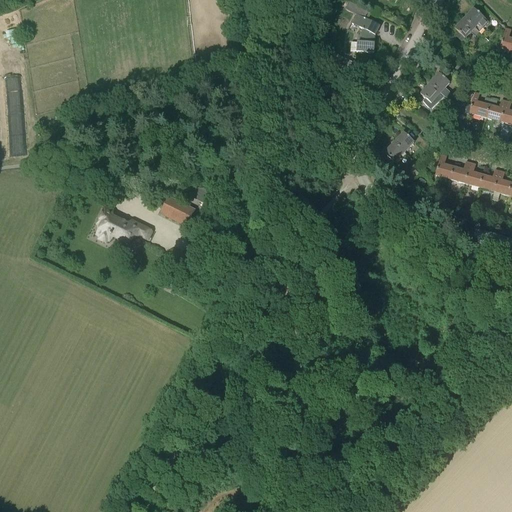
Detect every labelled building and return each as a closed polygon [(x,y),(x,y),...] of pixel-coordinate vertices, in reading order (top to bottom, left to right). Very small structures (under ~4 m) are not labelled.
[(474,10),(464,20),(479,34),(488,23),(474,10)] [(352,44),(352,54),(376,56),(376,46),(374,46),(375,36),(380,27),(356,15),(352,24),(362,30),(361,45),(352,44)] [(479,34),(464,20),(455,30),(459,34),(456,38),(462,43),(471,34),(475,38),(479,34)] [(500,51),(511,53),(511,40),(509,40),(511,32),(505,30),(500,51)] [(485,39),(480,44),(483,48),(488,42),(485,39)] [(483,48),(480,44),(471,54),(474,57),(483,48)] [(327,61),(332,52),(325,48),(320,58),(327,61)] [(331,70),(326,81),(331,83),(337,73),(331,70)] [(302,72),(296,80),(300,83),(306,75),(302,72)] [(342,75),(337,73),(331,83),(337,86),(342,75)] [(316,74),(313,78),(322,85),(326,81),(316,74)] [(439,74),(429,85),(444,98),(446,100),(450,96),(450,93),(445,89),(449,84),(439,74)] [(347,78),(342,75),(337,86),(342,89),(347,78)] [(313,78),(309,83),(319,90),(322,85),(313,78)] [(353,81),(347,78),(342,89),(347,91),(353,81)] [(306,88),(315,95),(319,90),(309,83),(306,88)] [(444,98),(429,85),(420,96),(425,100),(422,103),(430,111),(444,98)] [(469,115),(486,119),(489,107),(477,104),(479,96),(475,94),(469,115)] [(308,105),(313,109),(320,99),(315,95),(308,105)] [(313,109),(318,112),(325,102),(320,99),(313,109)] [(325,102),(318,112),(323,116),(330,106),(325,102)] [(486,119),(500,123),(506,103),(501,102),(499,110),(489,107),(486,119)] [(500,123),(511,126),(511,113),(509,113),(511,104),(506,103),(500,123)] [(451,104),(446,109),(449,112),(454,107),(451,104)] [(449,112),(446,109),(441,114),(445,117),(449,112)] [(414,144),(404,134),(394,144),(404,154),(414,144)] [(404,154),(394,144),(384,154),(395,164),(404,154)] [(435,177),(450,181),(454,169),(444,167),(447,158),(441,157),(435,177)] [(404,174),(408,177),(418,166),(414,163),(404,174)] [(450,181),(465,185),(471,165),(466,164),(463,172),(454,169),(450,181)] [(465,185),(479,189),(483,177),(473,175),(476,166),(471,165),(465,185)] [(479,189),(494,193),(499,173),(494,172),(492,180),(483,177),(479,189)] [(494,193),(508,198),(511,186),(502,183),(505,175),(499,173),(494,193)] [(414,189),(419,193),(426,184),(420,180),(414,189)] [(161,204),(153,220),(179,233),(188,217),(161,204)] [(130,226),(110,217),(112,213),(105,209),(97,225),(102,228),(98,236),(99,237),(99,240),(106,243),(108,241),(110,242),(112,238),(129,246),(135,235),(147,241),(151,232),(132,223),(130,226)] [(496,254),(507,262),(507,261),(511,264),(511,241),(478,233),(474,238),(496,253),(496,254)]
